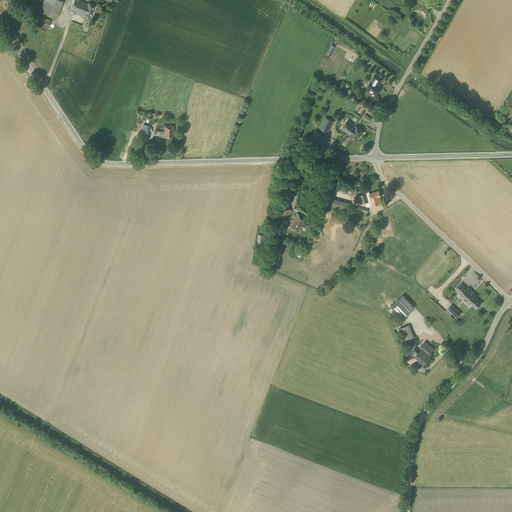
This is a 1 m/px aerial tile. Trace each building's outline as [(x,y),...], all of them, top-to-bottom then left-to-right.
[(56,18),(63,2),(58,0),(43,0),(39,11),(56,18)] [(87,4),(76,0),(74,0),(69,14),(73,16),(74,12),(85,17),(84,21),(87,22),(94,6),(88,3),(87,4)] [(72,21),(70,28),(80,32),(83,25),(72,21)] [(379,83),(382,78),(375,73),(372,79),(373,79),(371,82),(370,81),(366,89),(376,95),(381,87),(377,85),(379,83)] [(328,133),(331,127),(328,126),(331,120),(325,117),(319,129),(328,133)] [(350,130),(354,126),(352,125),(347,121),(341,129),(348,134),(349,133),(348,133),(350,130)] [(142,132),(141,137),(148,138),(150,126),(145,125),(144,133),(142,132)] [(355,127),(354,126),(350,130),(348,133),(349,133),(348,134),(349,135),(349,136),(356,141),(363,132),(356,126),(355,127)] [(174,138),(174,127),(165,127),(165,132),(161,132),(158,132),(158,136),(156,136),(156,143),(161,143),(161,138),(165,138),(174,138)] [(369,194),(371,201),(372,206),(377,204),(378,205),(380,205),(380,203),(381,203),(379,197),(380,197),(379,191),(369,194)] [(371,201),(369,194),(369,193),(358,196),(361,204),(371,201)] [(286,221),(292,210),(282,205),(276,216),(286,221)] [(300,233),(303,227),(307,220),(297,214),(289,226),(300,233)] [(459,296),(463,300),(463,299),(465,301),(469,305),(470,304),(475,309),(482,302),(476,298),(478,296),(474,292),(473,293),(471,291),(472,291),(468,287),(467,288),(461,283),(455,290),(460,295),(459,296)] [(403,319),(415,308),(404,295),(391,306),(392,306),(388,309),(393,315),(397,312),(403,319)] [(452,304),(447,309),(453,315),(458,310),(452,304)] [(464,322),(468,311),(464,310),(460,320),(464,322)] [(486,311),(483,316),(477,312),(473,319),(483,325),(490,313),(486,311)] [(404,343),(415,338),(413,334),(402,339),(404,343)] [(427,356),(429,354),(423,349),(420,353),(414,349),(410,354),(415,359),(417,357),(424,363),(429,357),(427,356)]
